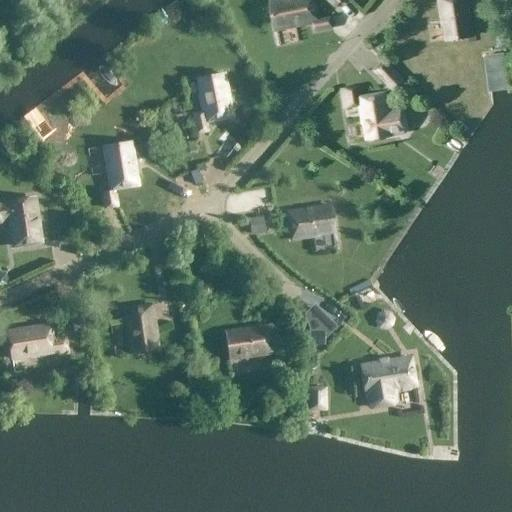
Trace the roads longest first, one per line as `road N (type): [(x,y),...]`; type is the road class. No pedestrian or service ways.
road 1 (residential): [(210,202),(390,0)]
road 2 (residential): [(0,302),(210,202)]
